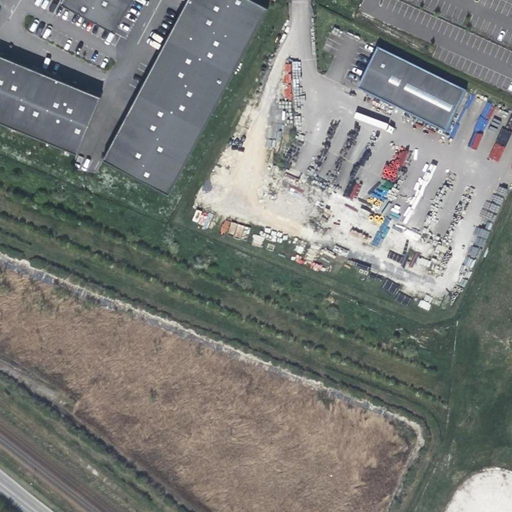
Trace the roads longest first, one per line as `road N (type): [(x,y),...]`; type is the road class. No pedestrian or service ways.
road 1 (track): [(154,511),(0,397)]
road 2 (unknown): [(21,1),(130,60)]
